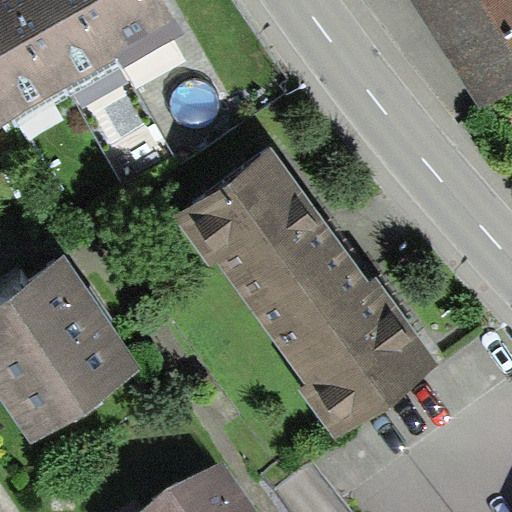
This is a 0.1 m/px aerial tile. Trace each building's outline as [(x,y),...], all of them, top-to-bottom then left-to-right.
[(0,0),(0,129),(178,32),(160,0),(0,0)] [(511,0),(418,0),(483,103),(511,84),(511,0)] [(369,282),(276,150),(178,221),(209,264),(218,257),(315,391),(308,396),(338,437),(439,365),(414,331),(376,277),(369,282)] [(64,253),(0,296),(0,394),(35,446),(145,372),(64,253)] [(257,511),(224,463),(153,511),(257,511)]
